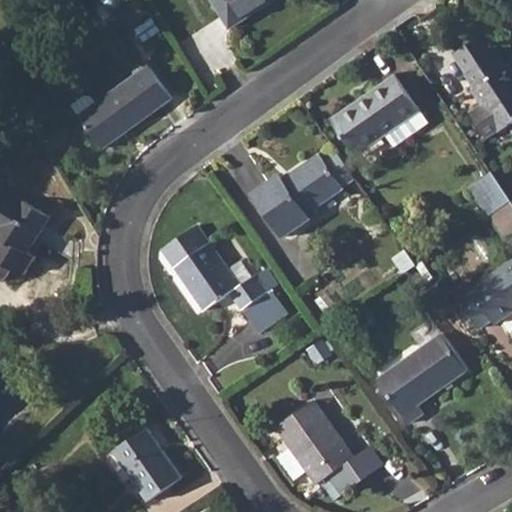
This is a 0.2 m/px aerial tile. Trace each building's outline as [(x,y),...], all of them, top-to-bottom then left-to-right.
[(275,0),(214,0),(232,28),(275,0)] [(161,31),(153,19),(137,30),(145,42),(161,31)] [(495,47),(469,65),(479,81),(473,84),(480,94),(469,104),(487,132),(511,116),(511,62),(510,59),(505,62),(495,47)] [(73,106),(104,148),(173,98),(150,66),(98,103),(93,96),(87,96),(73,106)] [(416,104),(393,70),(331,114),(355,148),(416,104)] [(337,183),(315,151),(278,175),(273,171),(250,189),(281,232),(304,215),(302,209),(337,183)] [(488,214),(510,199),(491,169),(470,184),(488,214)] [(24,254),(51,217),(0,182),(0,278),(1,277),(2,276),(4,278),(10,268),(20,275),(30,259),(24,254)] [(511,233),(511,201),(510,199),(488,214),(504,239),(511,233)] [(236,280),(208,240),(172,267),(200,306),(226,289),(240,308),(268,289),(254,269),(236,280)] [(496,324),(511,313),(511,262),(460,297),(481,328),(493,320),(496,324)] [(417,398),(465,365),(441,329),(376,376),(406,419),(423,408),(417,398)] [(345,497),(363,485),(348,463),(354,458),(315,403),(279,427),(317,484),(330,475),(345,497)] [(184,478),(149,427),(115,451),(118,455),(133,477),(151,501),(184,478)] [(133,477),(118,455),(110,461),(125,482),(133,477)]
